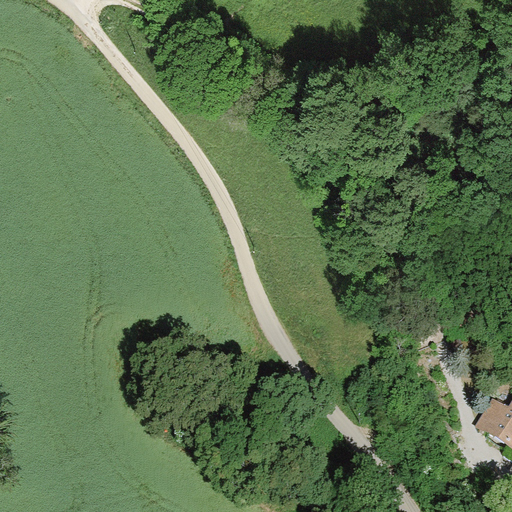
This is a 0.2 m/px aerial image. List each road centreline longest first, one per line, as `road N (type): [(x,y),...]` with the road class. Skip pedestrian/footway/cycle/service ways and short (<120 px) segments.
road 1 (track): [(118,0),(265,64),(332,119),(427,303),(471,316),(511,286)]
road 2 (unclassified): [(309,380),(264,317),(233,202),(84,2)]
road 3 (unclassified): [(309,380),(417,511)]
